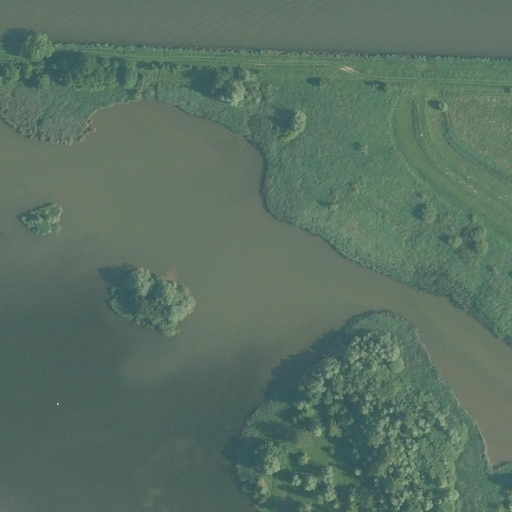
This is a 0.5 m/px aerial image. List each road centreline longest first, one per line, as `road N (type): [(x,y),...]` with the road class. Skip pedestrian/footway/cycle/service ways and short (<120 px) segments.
road 1 (track): [(0,52),(511,83)]
road 2 (track): [(511,210),(441,155),(422,130),(426,86)]
